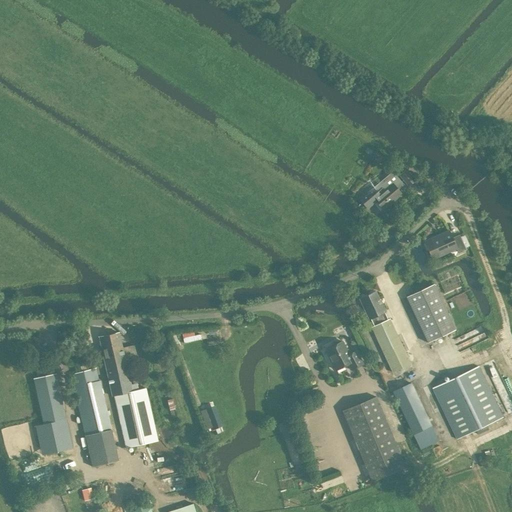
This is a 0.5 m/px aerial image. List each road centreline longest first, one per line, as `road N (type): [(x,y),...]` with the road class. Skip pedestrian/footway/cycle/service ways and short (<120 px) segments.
road 1 (unclassified): [(0,329),(285,306),(376,267),(460,197)]
road 2 (track): [(493,511),(472,455),(455,447),(376,267)]
road 3 (track): [(207,511),(201,495),(125,463),(92,323)]
